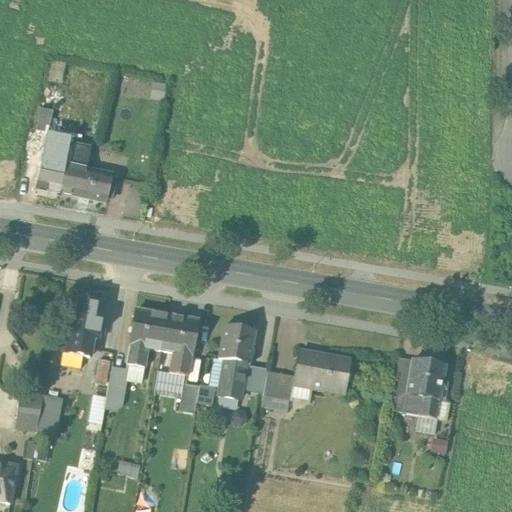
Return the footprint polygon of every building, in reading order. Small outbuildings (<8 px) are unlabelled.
[(116,72),(111,94),(135,99),(139,77),(116,72)] [(35,132),(48,134),(52,112),(40,110),(35,132)] [(57,195),(67,145),(47,141),(37,191),(57,195)] [(57,195),(106,205),(112,176),(86,171),(90,150),(67,145),(57,195)] [(101,305),(68,299),(58,353),(85,358),(89,336),(95,337),(101,305)] [(166,318),(134,312),(128,346),(131,346),(127,367),(144,370),(148,349),(160,351),(166,318)] [(198,323),(166,318),(160,351),(173,354),(169,374),(186,377),(189,357),(192,357),(198,323)] [(256,335),(225,329),(219,364),(226,365),(220,400),(238,403),(244,368),(250,369),(256,335)] [(352,364),(301,355),(296,379),(295,388),(346,397),(352,364)] [(96,360),(92,381),(103,383),(107,362),(96,360)] [(415,367),(398,363),(389,412),(407,416),(415,367)] [(448,371),(416,365),(415,367),(407,416),(406,418),(450,425),(453,408),(442,406),(448,371)] [(127,373),(108,369),(103,399),(124,402),(127,383),(125,382),(127,373)] [(296,379),(266,374),(262,397),(292,402),(295,388),(296,379)] [(216,389),(199,386),(198,390),(195,407),(212,410),(216,389)] [(198,390),(183,387),(179,413),(193,416),(195,407),(198,390)] [(42,399),(19,395),(13,430),(36,434),(42,399)] [(56,402),(42,399),(36,434),(50,437),(56,402)] [(15,472),(0,469),(0,506),(9,509),(15,472)]
